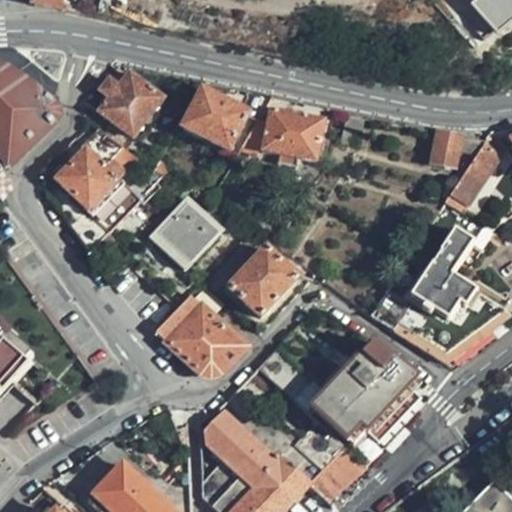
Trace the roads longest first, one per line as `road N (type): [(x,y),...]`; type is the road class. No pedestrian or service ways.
road 1 (unclassified): [(99,37),(456,112),(511,108)]
road 2 (residential): [(153,384),(16,183),(66,129),(99,37)]
road 3 (residential): [(153,384),(135,407),(39,465),(0,506)]
road 4 (unclassified): [(511,344),(456,391),(422,438)]
